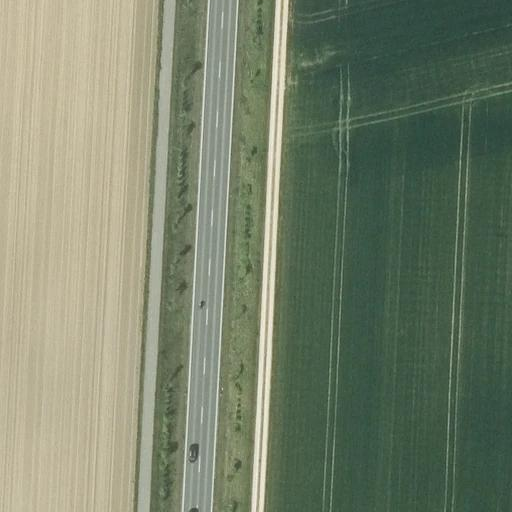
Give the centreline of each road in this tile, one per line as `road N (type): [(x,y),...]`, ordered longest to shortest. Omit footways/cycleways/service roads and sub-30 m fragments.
road 1 (secondary): [(197,511),(224,0)]
road 2 (track): [(144,511),(171,0)]
road 3 (track): [(280,0),(256,511)]
